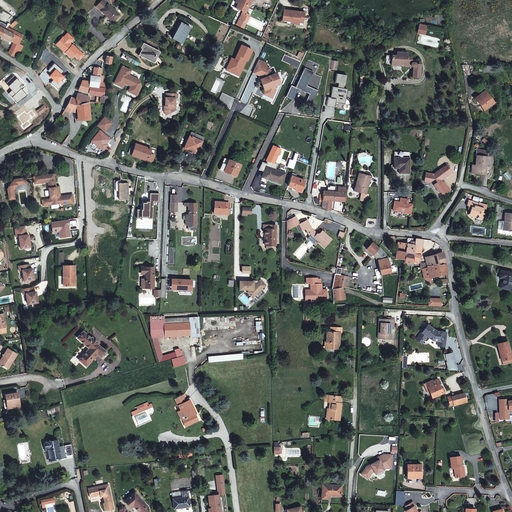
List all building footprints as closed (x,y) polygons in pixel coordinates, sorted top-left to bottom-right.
[(244,22),(247,15),(246,15),(253,0),(239,0),(238,3),(239,3),(237,8),(243,12),(239,19),(244,22)] [(105,2),(99,10),(116,25),(122,17),(105,2)] [(304,18),(304,13),(283,11),(282,21),(288,22),(288,20),(290,20),(292,22),(299,23),(300,18),(304,18)] [(184,25),(182,24),(179,30),(178,30),(176,33),(173,39),(183,44),(191,29),(186,26),(186,25),(184,24),(184,25)] [(13,43),(11,45),(8,53),(17,59),(24,47),(20,45),(19,47),(16,45),(20,39),(18,38),(20,35),(8,28),(4,31),(1,37),(13,43)] [(0,38),(0,39),(11,45),(13,43),(1,37),(0,38)] [(158,53),(144,47),(139,59),(153,65),(158,53)] [(414,69),(415,79),(422,79),(422,66),(417,66),(416,63),(414,63),(414,60),(411,58),(407,58),(407,55),(396,55),(396,58),(391,58),(391,67),(410,67),(414,69)] [(124,56),(122,59),(134,65),(135,61),(124,56)] [(266,92),(267,92),(265,96),(274,100),(277,91),(276,88),(280,86),(281,84),(278,75),(274,77),(271,70),(267,69),(268,66),(260,62),(254,75),(263,78),(263,81),(262,81),(266,92)] [(115,84),(121,87),(123,88),(126,83),(132,86),(129,93),(138,97),(142,87),(140,81),(129,76),(131,72),(123,68),(115,84)] [(95,69),(92,77),(101,78),(102,70),(95,69)] [(100,83),(101,78),(92,77),(91,77),(90,83),(83,82),(81,87),(80,87),(80,88),(81,88),(80,91),(87,93),(88,94),(90,87),(106,90),(107,84),(100,83)] [(101,97),(99,104),(107,105),(108,97),(105,97),(106,90),(90,87),(88,94),(96,96),(101,97)] [(488,112),(497,103),(488,92),(478,100),(488,112)] [(178,99),(178,94),(167,94),(167,98),(165,98),(164,103),(166,103),(165,107),(164,107),(164,111),(166,116),(177,111),(175,108),(176,99),(178,99)] [(77,106),(83,105),(85,99),(77,97),(76,100),(77,106)] [(77,106),(76,100),(71,99),(61,118),(68,120),(71,113),(79,116),(80,122),(92,120),(89,103),(83,105),(77,106)] [(106,117),(99,125),(106,132),(113,124),(106,117)] [(204,140),(191,135),(185,151),(198,156),(204,140)] [(135,147),(132,156),(148,161),(149,160),(150,160),(152,160),(152,159),(153,158),(150,156),(151,153),(152,150),(135,144),(134,145),(135,146),(135,147)] [(478,167),(478,174),(489,175),(490,152),(479,151),(478,167)] [(395,165),(400,165),(400,172),(409,172),(409,157),(395,157),(395,165)] [(221,170),(238,177),(243,165),(226,158),(221,170)] [(446,177),(452,172),(447,165),(441,169),(446,177)] [(276,170),(265,167),(263,176),(273,179),(276,170)] [(441,180),(446,177),(441,169),(434,173),(426,172),(425,181),(430,182),(435,179),(437,182),(434,184),(439,192),(440,191),(442,194),(449,189),(443,181),(442,182),(441,180)] [(283,183),(286,173),(276,170),(273,179),(274,179),(273,180),(283,183)] [(66,193),(60,194),(61,196),(59,196),(59,194),(58,191),(57,192),(56,185),(54,185),(53,172),(32,175),(33,179),(38,179),(39,181),(46,180),(47,186),(45,186),(47,196),(48,196),(49,198),(43,198),(44,204),(51,203),(51,202),(56,201),(56,203),(59,202),(59,204),(68,202),(66,193)] [(370,176),(360,173),(358,182),(355,182),(354,191),(361,192),(360,199),(367,201),(369,192),(366,192),(370,176)] [(16,182),(25,181),(24,175),(13,177),(9,182),(13,185),(16,182)] [(296,189),(301,191),(305,179),(292,175),(292,176),(291,175),(289,185),(296,187),(296,189)] [(128,185),(117,185),(117,201),(128,201),(128,185)] [(337,193),(323,191),(323,193),(320,193),(320,203),(322,204),(322,207),(330,209),(332,199),(345,200),(347,186),(337,185),(337,193)] [(469,214),(477,216),(476,218),(482,220),(484,213),(481,212),(483,208),(485,209),(486,205),(481,204),(479,207),(476,206),(477,204),(468,201),(466,208),(470,209),(469,214)] [(230,215),(230,203),(218,203),(218,208),(215,208),(215,215),(230,215)] [(188,208),(192,208),(192,210),(192,213),(189,213),(189,220),(192,220),(192,216),(196,216),(196,220),(200,220),(200,204),(188,204),(188,208)] [(288,220),(288,230),(300,223),(296,215),(288,220)] [(307,227),(311,225),(312,224),(308,218),(300,223),(304,229),(307,227)] [(68,219),(51,221),(52,232),(59,231),(60,237),(69,236),(68,227),(67,227),(67,225),(68,225),(69,224),(68,219)] [(22,226),(12,227),(13,236),(16,236),(18,248),(28,247),(27,241),(26,241),(26,239),(27,239),(26,235),(23,235),(22,226)] [(266,247),(277,247),(277,226),(265,226),(265,230),(266,230),(266,247)] [(320,235),(317,234),(317,233),(314,228),(310,230),(312,232),(309,236),(318,243),(320,240),(326,246),(333,238),(323,229),(320,233),(320,235)] [(404,250),(404,252),(414,254),(414,248),(415,237),(411,236),(411,238),(409,238),(409,242),(398,239),(397,248),(404,250)] [(414,248),(422,249),(424,238),(415,237),(414,248)] [(379,245),(378,246),(372,241),(366,248),(378,258),(388,255),(379,245)] [(397,248),(396,254),(395,256),(400,257),(404,257),(404,252),(404,250),(397,248)] [(414,261),(420,262),(422,249),(414,248),(414,254),(414,261)] [(443,251),(426,256),(428,265),(445,262),(443,251)] [(414,261),(414,254),(404,252),(404,257),(404,261),(412,262),(411,267),(414,267),(414,261)] [(380,266),(389,263),(390,265),(395,264),(396,263),(390,255),(388,255),(378,258),(380,266)] [(447,272),(445,262),(428,265),(428,266),(430,277),(447,272)] [(389,263),(380,266),(382,274),(391,270),(389,263)] [(23,281),(34,279),(32,268),(30,269),(29,264),(18,265),(18,270),(22,270),(23,281)] [(65,285),(77,285),(76,266),(64,266),(65,285)] [(146,276),(146,281),(146,285),(143,285),(143,290),(155,290),(154,270),(142,270),(143,276),(146,276)] [(502,288),(511,290),(511,285),(511,273),(503,271),(501,278),(504,279),(502,288)] [(344,287),(350,287),(351,277),(342,274),(340,288),(341,287),(344,287)] [(324,283),(320,282),(321,278),(321,277),(310,276),(309,282),(312,282),(312,289),(307,288),(306,299),(328,300),(329,289),(323,289),(324,283)] [(254,298),(257,296),(268,286),(262,280),(260,282),(257,282),(242,282),(241,290),(252,290),(249,293),(254,298)] [(335,300),(344,299),(344,287),(341,287),(340,288),(334,290),(335,300)] [(27,305),(37,303),(35,292),(33,292),(33,288),(21,289),(22,294),(25,294),(27,305)] [(236,314),(204,317),(206,331),(238,327),(237,324),(237,316),(236,314)] [(237,316),(237,324),(266,321),(265,314),(237,316)] [(167,319),(153,319),(154,338),(192,337),(191,324),(167,324),(167,319)] [(395,327),(395,319),(379,319),(379,324),(381,324),(381,333),(379,333),(379,339),(391,339),(391,333),(390,333),(390,327),(391,327),(395,327)] [(418,337),(423,342),(427,338),(432,343),(437,344),(436,349),(440,350),(442,349),(445,337),(437,335),(429,328),(418,337)] [(328,349),(340,350),(341,334),(343,334),(343,329),(332,329),(331,333),(329,333),(328,349)] [(89,350),(80,360),(84,363),(86,366),(92,359),(97,354),(98,356),(101,358),(105,353),(97,345),(99,343),(94,339),(92,340),(84,333),(79,338),(87,345),(91,348),(89,350)] [(504,362),(511,359),(511,353),(509,342),(500,344),(504,362)] [(186,356),(182,347),(172,351),(176,360),(186,356)] [(8,369),(17,353),(7,348),(3,355),(5,356),(0,364),(1,365),(1,366),(3,367),(3,366),(8,369)] [(189,364),(186,356),(176,360),(172,362),(175,369),(189,364)] [(426,390),(428,389),(429,392),(430,393),(439,389),(437,384),(435,385),(432,380),(435,379),(432,373),(420,378),(426,390)] [(19,394),(7,396),(9,409),(21,406),(19,394)] [(186,394),(182,396),(185,404),(190,401),(186,394)] [(466,402),(464,394),(450,397),(453,406),(461,404),(466,402)] [(182,396),(175,400),(180,410),(183,409),(186,416),(181,418),(186,427),(198,420),(195,416),(197,415),(190,401),(185,404),(182,396)] [(329,421),(340,422),(342,405),(341,405),(341,400),(329,398),(329,403),(330,404),(329,421)] [(511,400),(511,401),(507,401),(507,399),(499,400),(501,420),(509,419),(508,410),(511,409),(511,400)] [(178,411),(181,418),(186,416),(183,409),(180,410),(178,411)] [(44,449),(48,449),(49,453),(49,460),(66,458),(65,446),(60,446),(59,440),(42,442),(44,449)] [(366,467),(363,471),(370,476),(371,473),(371,472),(373,471),(375,474),(378,476),(382,474),(383,470),(386,469),(391,470),(391,464),(389,464),(389,456),(383,455),(377,458),(378,461),(366,467)] [(454,472),(455,478),(465,477),(463,466),(461,467),(459,456),(448,457),(450,468),(453,467),(455,467),(456,471),(454,472)] [(420,464),(406,464),(406,478),(420,478),(420,464)] [(370,476),(363,471),(360,474),(367,479),(370,476)] [(327,500),(327,497),(339,497),(340,487),(322,486),(321,500),(327,500)] [(106,497),(106,499),(107,507),(106,507),(106,511),(116,511),(111,487),(90,491),(92,500),(99,499),(98,497),(102,496),(104,496),(106,497)] [(403,490),(395,490),(394,503),(402,504),(403,490)] [(125,501),(130,508),(133,506),(138,511),(144,511),(148,510),(135,493),(125,501)] [(210,511),(221,511),(220,495),(209,496),(210,505),(212,507),(212,511),(210,511)] [(172,501),(173,511),(190,508),(188,498),(172,501)] [(415,511),(414,509),(412,507),(414,506),(412,502),(404,507),(406,510),(404,511),(415,511)]
